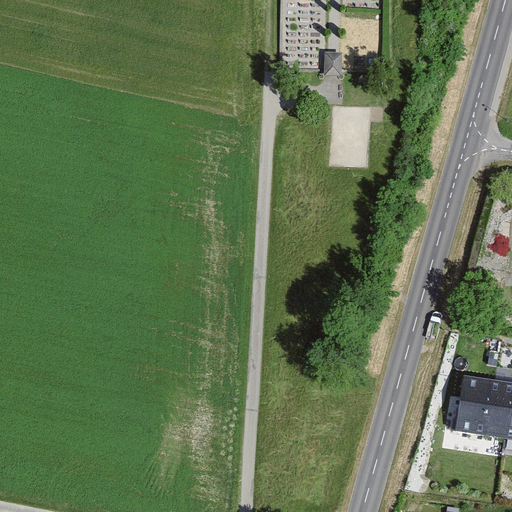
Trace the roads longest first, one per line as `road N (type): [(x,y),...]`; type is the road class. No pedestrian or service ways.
road 1 (track): [(269,75),(247,511)]
road 2 (tertiary): [(363,511),(466,142)]
road 3 (tertiary): [(466,142),(505,0)]
